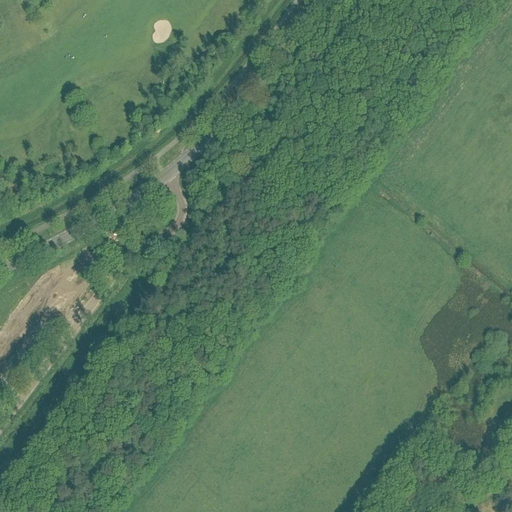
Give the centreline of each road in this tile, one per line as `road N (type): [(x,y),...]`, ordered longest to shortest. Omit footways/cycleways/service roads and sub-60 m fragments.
road 1 (unclassified): [(0,425),(124,261),(176,223),(178,196),(164,176)]
road 2 (tertiary): [(322,0),(239,106),(164,176)]
road 3 (tertiary): [(164,176),(0,270)]
